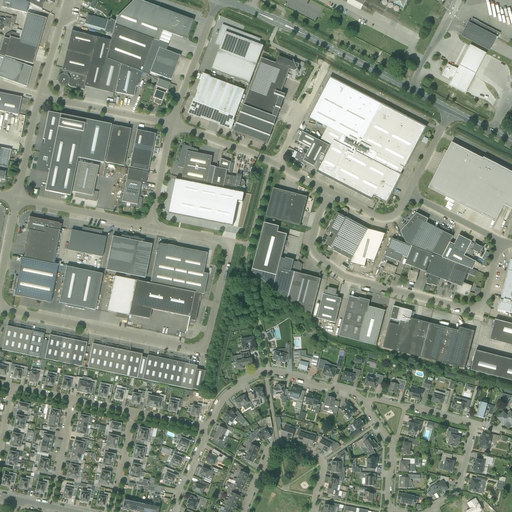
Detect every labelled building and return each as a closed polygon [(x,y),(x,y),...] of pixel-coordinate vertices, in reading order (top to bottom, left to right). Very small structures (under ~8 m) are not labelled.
[(26,13),(30,4),(21,0),(3,0),(1,7),(26,13)] [(31,4),(42,9),(46,0),(53,3),(53,4),(53,0),(21,0),(30,4),(31,4)] [(89,3),(88,7),(89,7),(89,9),(94,11),(95,9),(101,12),(106,17),(110,14),(104,8),(97,4),(98,0),(97,0),(92,0),(91,3),(89,3)] [(115,22),(114,25),(153,40),(158,42),(163,31),(182,38),(184,38),(187,37),(187,35),(188,35),(192,25),(191,25),(193,21),(163,9),(137,0),(134,0),(132,3),(116,18),(115,22)] [(20,36),(39,42),(46,19),(27,13),(20,36)] [(114,25),(115,22),(110,20),(110,21),(87,15),(84,27),(104,32),(112,35),(114,25)] [(13,25),(14,22),(16,17),(12,16),(11,20),(5,18),(4,22),(0,20),(0,30),(2,31),(3,26),(9,28),(10,25),(11,25),(11,26),(13,26),(13,25)] [(498,38),(500,34),(485,26),(472,19),(470,23),(469,24),(465,31),(462,36),(489,50),(492,45),(496,38),(495,38),(496,37),(498,38)] [(141,72),(153,40),(114,25),(112,35),(111,41),(106,59),(120,64),(141,72)] [(215,61),(211,70),(249,84),(263,47),(260,45),(259,44),(261,39),(242,32),(222,25),(215,44),(221,46),(219,51),(216,59),(214,60),(215,61)] [(59,77),(58,81),(59,81),(61,84),(61,85),(65,86),(68,84),(69,87),(83,90),(84,90),(83,90),(84,86),(99,90),(106,59),(111,41),(71,31),(62,71),(63,71),(62,75),(59,77)] [(0,55),(33,65),(39,42),(15,35),(10,33),(5,36),(0,53),(0,55)] [(471,47),(450,87),(466,95),(487,55),(471,47)] [(159,48),(149,73),(171,81),(180,56),(159,48)] [(0,77),(26,87),(32,68),(0,55),(0,77)] [(279,57),(276,64),(261,58),(244,105),(243,105),(233,130),(233,131),(267,144),(277,118),(272,116),(281,92),(290,69),(294,71),(297,70),(299,65),(295,63),(294,63),(279,57)] [(106,59),(99,90),(114,94),(114,93),(115,93),(120,64),(106,59)] [(120,64),(115,93),(134,97),(136,87),(137,87),(143,73),(141,73),(141,72),(120,64)] [(450,77),(453,79),(454,79),(459,70),(448,64),(442,75),(449,79),(450,77)] [(197,94),(217,102),(224,83),(204,75),(197,94)] [(157,87),(156,89),(164,92),(165,90),(167,91),(167,90),(170,83),(158,79),(156,86),(155,86),(157,87)] [(326,87),(310,118),(328,128),(343,136),(361,145),(382,105),(346,87),(346,88),(331,80),(327,88),(326,87)] [(217,102),(210,121),(231,129),(245,91),(224,83),(217,102)] [(162,96),(164,93),(164,92),(156,89),(153,98),(155,99),(153,103),(160,106),(164,97),(162,96)] [(0,93),(0,111),(3,112),(13,114),(18,115),(21,97),(6,94),(0,93)] [(189,113),(210,121),(217,102),(197,94),(189,113)] [(374,162),(378,154),(405,168),(421,136),(420,136),(424,128),(412,122),(412,121),(382,105),(361,145),(343,136),(339,143),(374,162)] [(37,164),(36,170),(47,172),(49,172),(45,191),(70,196),(77,158),(103,163),(111,125),(85,120),(48,112),(43,139),(44,140),(43,145),(41,144),(41,145),(38,162),(37,162),(36,164),(37,164)] [(131,129),(112,125),(105,163),(123,166),(131,129)] [(332,146),(317,173),(371,200),(373,195),(374,196),(374,195),(382,198),(386,201),(390,194),(390,193),(391,194),(405,168),(378,154),(374,162),(339,143),(343,136),(328,128),(321,140),(332,146)] [(133,149),(151,153),(155,134),(137,130),(133,149)] [(310,148),(306,154),(303,161),(305,162),(314,167),(321,154),(324,155),(329,146),(315,138),(303,132),(298,141),(310,148)] [(496,222),(505,205),(511,208),(511,174),(474,154),(473,156),(452,145),(448,152),(447,152),(429,187),(496,222)] [(182,148),(178,167),(184,168),(182,181),(206,186),(209,186),(211,187),(215,167),(210,166),(212,156),(198,153),(198,150),(186,146),(185,146),(184,146),(183,147),(182,148)] [(0,166),(7,168),(11,150),(0,148),(0,166)] [(148,171),(151,153),(133,149),(129,168),(148,171)] [(303,161),(306,154),(303,153),(302,155),(298,153),(295,159),(299,161),(298,162),(303,164),(305,162),(303,161)] [(215,167),(211,187),(223,189),(224,187),(226,175),(227,170),(229,171),(230,167),(231,165),(231,162),(221,159),(219,169),(216,168),(215,167)] [(75,193),(74,198),(96,202),(98,192),(93,191),(98,166),(78,162),(72,192),(75,193)] [(126,180),(141,183),(145,184),(148,172),(143,171),(129,169),(126,180)] [(226,175),(224,187),(237,190),(237,186),(242,187),(245,186),(245,183),(244,180),(241,180),(242,175),(237,174),(236,177),(226,175)] [(172,197),(169,214),(194,219),(217,223),(233,226),(236,211),(238,201),(243,202),(244,193),(223,189),(211,187),(209,186),(206,186),(182,181),(176,179),(172,197)] [(140,191),(141,183),(126,180),(125,187),(122,201),(121,206),(123,207),(124,207),(124,206),(125,206),(126,206),(126,205),(126,203),(130,204),(130,205),(130,206),(130,207),(130,208),(131,208),(132,208),(135,209),(136,209),(137,209),(138,209),(139,209),(139,208),(140,207),(141,206),(141,205),(142,200),(142,199),(141,198),(140,198),(138,197),(140,191)] [(307,197),(302,196),(273,188),(266,217),(300,226),(307,197)] [(350,263),(368,230),(346,218),(344,217),(345,217),(337,213),(333,220),(333,221),(332,223),(331,223),(327,231),(331,233),(325,245),(334,250),(333,251),(352,261),(350,263)] [(408,244),(422,216),(417,213),(406,226),(401,232),(406,243),(408,244)] [(421,249),(433,226),(426,223),(428,219),(422,216),(408,244),(421,249)] [(29,231),(23,258),(53,264),(60,230),(61,225),(59,224),(59,223),(29,217),(28,221),(29,221),(28,224),(27,224),(26,230),(29,231)] [(279,227),(264,223),(252,269),(276,276),(281,259),(284,247),(285,247),(287,241),(286,241),(287,235),(278,232),(279,227)] [(421,249),(432,253),(445,228),(441,226),(439,229),(433,226),(421,249)] [(100,231),(97,230),(96,230),(92,229),(87,228),(82,227),(82,229),(81,232),(71,230),(70,235),(67,250),(102,257),(105,242),(106,237),(101,236),(102,234),(100,233),(100,231)] [(449,230),(445,228),(432,253),(442,257),(450,243),(453,237),(448,234),(449,230)] [(368,230),(350,263),(365,267),(367,260),(374,262),(385,234),(368,230)] [(145,278),(152,244),(143,243),(144,240),(121,235),(120,238),(112,236),(105,270),(145,278)] [(442,258),(455,263),(469,268),(472,270),(476,262),(473,260),(464,256),(468,248),(472,242),(459,235),(454,245),(450,243),(442,257),(442,258)] [(385,256),(395,260),(400,262),(402,257),(407,259),(412,247),(392,239),(385,256)] [(150,284),(203,294),(204,294),(208,274),(203,273),(207,253),(174,247),(175,246),(168,245),(168,246),(164,245),(164,244),(160,244),(158,245),(156,251),(155,254),(156,254),(150,284)] [(464,256),(473,260),(474,259),(474,258),(473,257),(473,256),(472,256),(474,252),(480,254),(481,252),(482,253),(482,252),(483,252),(483,251),(483,250),(482,249),(483,248),(474,244),(471,250),(468,248),(464,256)] [(407,259),(405,264),(414,268),(419,270),(420,270),(425,272),(430,261),(432,254),(412,247),(409,254),(407,259)] [(448,282),(455,263),(442,258),(432,254),(430,261),(431,261),(426,273),(430,275),(439,278),(443,280),(448,282)] [(14,282),(12,290),(15,290),(14,295),(21,297),(50,303),(51,298),(57,271),(65,273),(66,267),(58,266),(58,265),(53,264),(23,258),(21,258),(21,259),(18,277),(15,276),(14,281),(15,281),(14,283),(14,282)] [(281,259),(276,276),(252,269),(252,272),(288,300),(297,263),(293,262),(294,260),(286,258),(285,260),(281,259)] [(399,262),(400,262),(395,260),(393,266),(386,263),(383,272),(386,273),(386,274),(390,276),(390,275),(394,276),(397,268),(399,262)] [(511,260),(510,261),(498,310),(511,313),(511,260)] [(311,317),(320,284),(321,279),(302,274),(303,273),(300,272),(300,271),(301,271),(303,265),(298,262),(298,261),(297,263),(288,300),(311,317)] [(455,263),(448,282),(458,286),(462,287),(463,284),(469,269),(455,263)] [(60,298),(59,303),(66,305),(66,306),(65,306),(73,308),(73,307),(75,307),(76,308),(84,310),(83,310),(83,308),(95,310),(91,309),(92,304),(98,274),(102,275),(102,274),(82,270),(66,267),(65,273),(60,298)] [(415,280),(416,280),(418,273),(419,270),(414,268),(413,271),(410,271),(409,275),(407,280),(410,280),(410,281),(409,281),(413,282),(414,281),(415,282),(415,280)] [(469,269),(467,273),(475,277),(477,272),(472,270),(469,268),(469,269)] [(439,279),(439,278),(430,275),(426,284),(430,285),(431,284),(436,287),(439,279)] [(114,276),(108,306),(107,311),(108,310),(116,312),(116,314),(116,317),(123,318),(123,319),(125,319),(126,320),(127,315),(128,316),(129,314),(135,281),(114,276)] [(188,323),(194,324),(195,321),(200,298),(202,299),(203,294),(135,281),(129,314),(149,318),(151,310),(189,317),(188,323)] [(468,294),(469,293),(471,287),(463,284),(462,287),(458,286),(457,288),(459,289),(457,292),(464,295),(466,295),(467,295),(468,294)] [(335,323),(340,304),(342,299),(338,298),(338,295),(336,295),(337,290),(328,288),(327,292),(325,291),(325,290),(324,294),(323,294),(322,299),(317,319),(335,323)] [(359,299),(349,297),(339,336),(375,346),(384,311),(369,307),(370,301),(359,298),(359,299)] [(389,323),(383,348),(396,351),(421,357),(429,323),(410,318),(412,312),(400,308),(393,307),(390,319),(392,319),(391,324),(389,323)] [(511,345),(511,324),(495,320),(490,340),(511,345)] [(429,323),(421,357),(430,360),(465,369),(473,336),(474,331),(459,328),(458,331),(429,323)] [(7,326),(2,350),(14,353),(19,329),(7,326)] [(14,353),(26,355),(31,331),(19,329),(14,353)] [(31,331),(26,355),(39,358),(44,334),(31,331)] [(57,362),(62,338),(49,335),(44,359),(57,362)] [(241,340),(242,346),(243,351),(249,349),(251,349),(251,352),(257,351),(256,348),(256,346),(256,345),(254,337),(241,340)] [(62,338),(57,362),(69,364),(74,340),(62,338)] [(74,340),(69,364),(82,367),(87,343),(74,340)] [(285,363),(286,359),(288,360),(292,360),(292,343),(287,344),(287,350),(283,350),(282,354),(274,351),(273,352),(272,353),(271,354),(272,355),(273,356),(274,356),(273,360),(277,361),(277,362),(281,363),(281,362),(285,363)] [(87,368),(100,371),(105,347),(92,344),(87,368)] [(117,349),(105,347),(100,371),(112,373),(117,349)] [(129,352),(117,349),(112,373),(124,376),(129,352)] [(316,368),(317,363),(318,361),(319,357),(313,355),(312,361),(310,360),(306,359),(306,358),(302,357),(302,358),(301,358),(300,358),(300,351),(297,352),(293,352),(294,362),(296,362),(296,366),(299,367),(298,369),(304,370),(307,371),(307,370),(307,368),(308,368),(308,365),(310,366),(310,367),(316,368)] [(511,359),(476,351),(471,370),(511,380),(511,359)] [(142,354),(129,352),(124,376),(142,380),(147,358),(141,357),(142,354)] [(249,352),(241,354),(241,355),(232,357),(233,363),(237,363),(237,365),(237,366),(238,369),(237,369),(238,370),(244,369),(243,366),(245,365),(246,366),(253,365),(252,359),(250,359),(249,352)] [(142,380),(155,382),(160,358),(147,356),(147,358),(142,380)] [(155,382),(167,385),(172,361),(160,358),(155,382)] [(334,378),(335,373),(336,369),(325,367),(326,362),(319,360),(317,368),(324,370),(322,375),(334,378)] [(167,385),(179,387),(184,363),(172,361),(167,385)] [(1,365),(0,370),(0,374),(2,375),(2,376),(4,376),(5,376),(7,369),(10,370),(11,365),(11,363),(5,362),(4,366),(1,366),(1,365)] [(184,363),(179,387),(192,390),(192,389),(200,391),(205,371),(196,370),(197,366),(184,363)] [(13,378),(14,379),(16,379),(17,379),(20,380),(21,377),(25,378),(25,377),(26,374),(27,367),(20,366),(19,370),(15,369),(14,373),(13,378)] [(30,376),(29,381),(30,382),(32,383),(33,382),(37,383),(37,380),(41,381),(42,376),(43,371),(36,369),(31,368),(31,372),(30,376)] [(359,378),(360,373),(361,371),(354,369),(352,374),(344,372),(342,379),(353,382),(354,377),(359,378)] [(45,385),(46,385),(46,386),(48,386),(49,386),(53,386),(53,384),(57,385),(60,374),(52,373),(51,376),(47,375),(46,380),(45,385)] [(366,381),(364,386),(376,389),(377,384),(381,386),(383,381),(384,376),(380,375),(379,380),(376,379),(367,377),(366,381)] [(70,387),(74,388),(76,377),(76,378),(69,376),(68,380),(63,379),(62,388),(63,389),(65,390),(66,389),(69,390),(70,387)] [(76,377),(74,388),(75,383),(78,384),(76,391),(80,392),(80,393),(83,393),(86,383),(81,382),(82,378),(76,377)] [(86,383),(83,393),(86,394),(87,394),(91,394),(92,387),(95,388),(97,381),(91,380),(91,379),(87,378),(86,383)] [(407,381),(400,380),(396,379),(396,381),(395,384),(391,383),(388,392),(397,394),(398,388),(404,389),(407,381)] [(423,387),(430,389),(432,382),(427,381),(425,380),(423,387)] [(110,396),(111,391),(113,385),(105,384),(104,388),(100,387),(98,396),(99,396),(99,397),(101,397),(102,397),(106,397),(106,395),(110,396)] [(271,388),(270,388),(272,396),(277,395),(280,394),(284,393),(284,391),(285,386),(279,385),(277,385),(277,386),(276,385),(276,386),(275,387),(275,388),(274,388),(274,389),(271,390),(271,388)] [(116,390),(115,394),(114,399),(115,399),(115,400),(118,400),(122,401),(122,398),(127,399),(128,394),(129,389),(121,387),(121,391),(116,390)] [(295,407),(301,409),(303,401),(304,396),(300,395),(301,390),(299,390),(299,391),(298,390),(298,389),(292,387),(290,393),(291,393),(290,396),(289,400),(296,402),(295,407)] [(253,397),(250,399),(255,408),(259,406),(258,403),(260,402),(260,399),(264,398),(264,397),(264,393),(263,393),(262,389),(260,389),(260,388),(256,389),(256,390),(254,390),(255,398),(254,398),(253,397)] [(409,391),(408,395),(412,396),(412,398),(419,400),(420,395),(422,395),(423,391),(417,389),(417,391),(410,389),(410,391),(409,391)] [(143,402),(144,398),(145,392),(138,391),(137,395),(133,394),(131,403),(132,404),(134,404),(135,404),(138,404),(139,402),(143,402)] [(149,407),(152,408),(155,397),(151,396),(151,393),(145,391),(145,392),(144,398),(147,399),(146,406),(149,407)] [(431,402),(435,403),(435,404),(438,405),(438,404),(442,405),(444,398),(448,399),(450,392),(446,391),(445,394),(440,392),(439,396),(434,395),(431,402)] [(511,396),(501,393),(499,399),(501,400),(505,403),(511,396)] [(155,397),(152,408),(156,408),(160,409),(161,401),(164,402),(166,396),(160,394),(159,398),(155,397)] [(318,405),(320,397),(315,396),(313,396),(313,395),(308,394),(305,403),(306,403),(306,404),(312,406),(312,409),(319,411),(320,405),(318,405)] [(255,408),(250,399),(249,397),(250,399),(247,400),(245,396),(241,398),(241,397),(240,398),(239,399),(238,399),(239,400),(235,402),(236,402),(235,403),(237,406),(239,409),(243,407),(246,405),(248,409),(249,408),(251,407),(252,409),(255,408)] [(326,401),(324,406),(324,409),(325,411),(328,412),(333,413),(337,414),(338,408),(335,407),(336,401),(336,402),(335,402),(336,399),(333,398),(328,396),(326,401)] [(176,409),(180,410),(182,400),(175,398),(174,402),(169,401),(168,410),(168,411),(169,411),(171,412),(172,411),(175,412),(176,409)] [(188,408),(187,412),(191,413),(190,415),(191,415),(191,416),(194,416),(198,417),(198,414),(203,415),(207,405),(209,406),(212,400),(203,398),(202,404),(197,403),(197,407),(192,406),(191,408),(188,408)] [(451,408),(456,409),(456,410),(459,411),(459,410),(463,411),(464,407),(469,409),(471,401),(462,398),(461,402),(454,400),(451,408)] [(348,402),(344,406),(341,410),(350,418),(353,415),(353,416),(356,414),(355,413),(356,412),(351,407),(352,406),(348,402)] [(484,418),(483,418),(485,413),(492,415),(493,411),(494,407),(478,402),(480,403),(478,411),(476,416),(474,415),(484,418)] [(24,411),(24,414),(30,415),(32,410),(28,409),(29,405),(19,403),(18,405),(17,406),(17,408),(17,409),(24,411)] [(54,407),(47,405),(47,409),(46,414),(50,415),(59,417),(59,416),(60,414),(59,413),(60,411),(53,410),(54,407)] [(234,416),(235,415),(232,410),(232,411),(230,413),(229,412),(228,412),(228,411),(226,414),(224,417),(225,418),(224,422),(228,423),(229,421),(232,423),(235,419),(237,418),(234,416)] [(506,415),(503,412),(497,418),(501,422),(502,421),(505,424),(505,425),(508,429),(511,426),(511,413),(510,411),(506,415)] [(92,424),(93,415),(87,413),(86,417),(80,415),(79,417),(79,418),(78,420),(79,421),(88,423),(87,423),(91,424),(92,424)] [(15,421),(25,424),(25,420),(29,421),(30,415),(24,414),(23,417),(16,415),(15,418),(14,420),(15,421)] [(57,423),(59,417),(50,415),(46,415),(45,420),(48,421),(57,423)] [(237,420),(243,425),(247,422),(241,416),(238,419),(237,420)] [(353,438),(361,432),(359,430),(365,425),(360,419),(352,424),(356,430),(350,434),(353,438)] [(421,429),(423,423),(414,420),(413,424),(408,422),(407,426),(409,426),(410,428),(409,428),(407,435),(412,436),(413,433),(416,434),(417,431),(418,428),(421,429)] [(20,432),(27,433),(28,428),(28,424),(25,424),(15,421),(13,428),(21,429),(20,432)] [(40,429),(42,429),(44,429),(49,430),(53,431),(53,428),(56,429),(57,426),(58,424),(57,423),(48,421),(47,426),(43,426),(41,425),(40,429)] [(106,425),(105,431),(112,432),(112,429),(119,431),(120,430),(121,427),(120,427),(121,424),(109,422),(109,426),(106,425)] [(435,425),(428,423),(427,426),(430,427),(429,429),(433,431),(434,428),(435,425)] [(287,437),(290,429),(291,426),(285,424),(282,436),(287,437)] [(217,433),(224,436),(227,430),(232,432),(233,429),(226,425),(225,429),(219,427),(217,433)] [(138,434),(152,437),(154,427),(147,426),(146,429),(139,428),(138,430),(137,433),(138,433),(138,434)] [(85,434),(86,429),(77,427),(77,428),(76,430),(77,431),(76,433),(83,434),(82,437),(88,439),(89,435),(85,434)] [(261,428),(260,429),(266,440),(268,439),(271,438),(271,437),(267,429),(264,431),(261,428)] [(458,430),(448,428),(446,437),(450,438),(448,445),(458,448),(459,444),(460,444),(460,441),(459,441),(460,437),(455,436),(457,430),(458,431),(458,430)] [(261,443),(266,440),(260,429),(258,430),(258,429),(254,431),(255,432),(252,434),(255,437),(257,438),(258,437),(261,443)] [(296,435),(299,436),(297,441),(302,442),(305,434),(306,431),(298,429),(298,430),(296,435)] [(42,441),(51,442),(52,442),(52,439),(52,436),(46,435),(47,432),(40,431),(39,434),(43,435),(42,441)] [(107,441),(117,443),(118,437),(111,435),(112,432),(105,431),(104,434),(108,435),(107,441)] [(305,434),(302,442),(307,444),(310,436),(311,433),(306,431),(305,434)] [(11,440),(21,442),(22,438),(25,439),(27,433),(20,432),(19,435),(12,433),(12,436),(11,436),(10,438),(11,439),(11,440)] [(189,435),(179,433),(176,439),(179,441),(178,445),(180,446),(178,449),(183,451),(184,448),(186,449),(187,448),(188,446),(188,445),(189,441),(187,440),(189,435)] [(217,446),(223,449),(225,446),(222,444),(223,442),(222,441),(224,436),(217,433),(215,439),(219,441),(217,446)] [(311,433),(310,436),(307,444),(313,445),(314,442),(316,443),(318,437),(316,436),(316,434),(311,433)] [(143,444),(150,446),(152,437),(138,434),(136,440),(144,441),(143,444)] [(492,436),(483,434),(482,438),(480,437),(478,443),(480,443),(479,447),(484,448),(483,451),(487,453),(488,449),(489,450),(490,446),(491,441),(496,441),(499,441),(500,437),(492,435),(492,436)] [(318,447),(322,450),(328,440),(328,439),(325,437),(325,438),(323,437),(321,440),(322,440),(318,447)] [(366,455),(366,456),(375,454),(373,450),(376,448),(376,449),(379,447),(376,443),(376,444),(373,440),(371,442),(369,439),(367,441),(364,438),(357,443),(360,448),(361,446),(362,447),(363,448),(365,448),(366,448),(370,452),(366,455)] [(409,455),(411,456),(412,455),(413,455),(413,453),(412,452),(411,452),(409,451),(410,445),(413,445),(417,446),(418,444),(418,441),(409,438),(408,443),(404,443),(403,447),(402,447),(402,450),(402,454),(404,455),(405,455),(409,456),(409,455)] [(73,444),(73,446),(73,447),(84,449),(86,444),(87,444),(88,441),(82,439),(81,442),(79,442),(74,441),(74,443),(73,444)] [(328,440),(322,450),(327,453),(330,448),(330,447),(332,448),(331,449),(333,452),(340,447),(337,443),(336,444),(334,445),(332,443),(333,442),(329,439),(328,440)] [(16,450),(23,451),(24,446),(20,445),(21,442),(11,440),(10,446),(17,447),(16,450)] [(42,441),(39,440),(38,446),(41,446),(50,448),(51,442),(42,441)] [(246,447),(246,448),(257,453),(259,448),(251,445),(252,443),(249,440),(246,447)] [(101,449),(108,450),(108,447),(116,449),(116,447),(117,446),(117,444),(117,443),(107,441),(106,444),(102,443),(101,449)] [(150,446),(143,444),(142,447),(135,446),(135,448),(134,449),(134,451),(134,452),(144,454),(145,454),(146,449),(148,449),(149,449),(149,448),(150,446)] [(50,448),(41,446),(38,446),(37,451),(37,453),(34,452),(34,454),(43,456),(43,453),(49,454),(49,452),(50,451),(50,449),(50,448)] [(73,447),(72,453),(81,455),(83,455),(84,449),(73,447)] [(257,453),(246,448),(245,450),(248,452),(247,455),(255,458),(257,453)] [(107,453),(108,450),(101,449),(101,452),(104,453),(103,459),(113,461),(114,455),(107,453)] [(219,456),(221,453),(214,449),(211,453),(213,454),(212,456),(208,454),(205,461),(210,463),(214,465),(216,460),(222,463),(225,459),(222,458),(219,456)] [(7,458),(17,460),(17,459),(17,456),(22,457),(23,451),(16,450),(16,453),(9,452),(8,452),(8,455),(8,458),(7,457),(7,458)] [(181,454),(172,450),(169,457),(172,458),(170,462),(173,463),(171,467),(175,468),(177,465),(179,466),(179,465),(180,465),(181,463),(181,462),(182,459),(180,458),(181,454)] [(332,462),(332,467),(341,468),(343,468),(344,464),(342,462),(341,462),(341,458),(348,454),(345,450),(337,455),(337,462),(332,462)] [(144,454),(134,452),(133,458),(140,459),(139,462),(146,464),(147,458),(143,457),(144,454)] [(77,463),(84,464),(85,461),(80,460),(81,455),(72,453),(71,453),(71,456),(71,459),(78,460),(77,463)] [(451,455),(443,453),(441,461),(445,462),(443,470),(452,473),(453,468),(454,469),(454,466),(453,466),(454,462),(451,461),(450,461),(451,455)] [(38,464),(48,466),(48,464),(49,463),(49,461),(49,460),(42,459),(43,456),(34,454),(34,455),(36,456),(35,460),(39,461),(39,464),(38,464)] [(242,456),(241,460),(246,464),(248,461),(253,463),(255,458),(247,455),(246,457),(242,456)] [(492,465),(493,459),(484,456),(483,461),(476,460),(475,464),(474,463),(473,467),(474,468),(473,472),(482,474),(483,469),(484,463),(488,464),(492,465)] [(17,460),(7,458),(6,458),(6,461),(6,464),(13,466),(12,469),(14,469),(16,470),(19,470),(20,464),(16,464),(17,460)] [(367,469),(370,469),(375,470),(376,464),(377,464),(377,458),(372,458),(372,459),(368,459),(367,469)] [(98,464),(97,467),(104,468),(105,465),(112,467),(112,465),(113,464),(114,462),(113,461),(103,459),(102,465),(98,464)] [(400,462),(400,471),(414,472),(415,464),(419,464),(419,459),(408,459),(407,462),(400,462)] [(146,464),(139,462),(139,465),(132,464),(131,465),(131,467),(131,468),(131,470),(130,470),(140,472),(140,469),(145,470),(146,464)] [(83,470),(84,464),(77,463),(77,466),(70,465),(69,465),(69,468),(69,471),(78,473),(78,472),(78,469),(83,470)] [(352,472),(359,473),(361,473),(361,469),(358,468),(358,467),(356,467),(356,463),(351,463),(352,472)] [(48,467),(48,466),(38,464),(37,468),(34,467),(32,473),(34,474),(36,474),(39,475),(39,472),(47,473),(47,470),(48,470),(49,467),(48,467)] [(234,475),(238,477),(246,480),(248,474),(243,472),(244,469),(239,466),(236,472),(235,471),(234,475)] [(104,468),(97,467),(96,473),(101,474),(100,477),(99,477),(109,479),(109,476),(110,476),(110,474),(110,473),(103,471),(104,468)] [(165,481),(164,484),(168,486),(170,482),(172,483),(173,482),(174,480),(173,479),(175,476),(172,475),(174,471),(164,467),(161,474),(165,475),(163,480),(165,481)] [(201,472),(200,471),(199,475),(200,475),(199,475),(203,477),(203,478),(202,480),(209,483),(213,473),(217,475),(219,470),(211,467),(210,471),(202,468),(201,472)] [(340,473),(340,477),(345,478),(345,475),(345,468),(343,468),(341,468),(332,467),(332,473),(340,473)] [(139,476),(140,472),(130,470),(129,471),(129,473),(129,474),(129,477),(136,478),(135,481),(136,482),(142,483),(143,477),(139,476)] [(67,474),(67,477),(74,479),(73,482),(74,482),(78,483),(80,483),(81,477),(77,477),(78,473),(69,471),(68,471),(67,474)] [(16,474),(14,474),(9,473),(8,476),(3,475),(2,485),(3,485),(5,486),(6,486),(9,486),(10,484),(14,484),(15,480),(16,474)] [(361,473),(359,473),(359,478),(362,478),(365,478),(365,486),(374,486),(375,477),(371,477),(371,474),(362,473),(361,473)] [(420,476),(408,475),(408,478),(400,477),(399,488),(402,488),(402,489),(407,489),(407,488),(410,488),(410,486),(410,481),(411,481),(411,479),(420,480),(420,476)] [(31,488),(32,483),(33,478),(26,476),(25,480),(20,479),(20,483),(18,488),(19,488),(20,489),(22,489),(23,489),(26,490),(27,487),(31,488)] [(331,478),(329,484),(338,485),(340,486),(341,486),(341,485),(342,481),(343,481),(343,478),(345,478),(340,477),(336,476),(335,479),(331,478)] [(440,482),(436,485),(435,485),(437,489),(435,490),(437,494),(444,490),(445,491),(448,489),(447,487),(446,487),(445,486),(446,485),(445,484),(449,481),(449,478),(441,476),(439,481),(440,482)] [(482,494),(483,489),(485,482),(486,482),(487,478),(477,476),(476,480),(471,479),(469,491),(482,494)] [(93,486),(95,486),(100,487),(101,484),(108,486),(109,483),(109,482),(110,480),(109,479),(99,477),(99,481),(95,480),(93,486)] [(236,482),(244,485),(246,480),(238,477),(237,479),(233,479),(233,480),(236,482)] [(48,492),(50,481),(43,480),(42,483),(37,482),(35,492),(36,492),(37,493),(39,493),(40,493),(43,493),(44,491),(48,492)] [(196,487),(195,487),(193,491),(202,494),(204,488),(208,489),(210,485),(200,481),(199,485),(197,484),(196,487)] [(64,493),(63,497),(63,498),(64,498),(66,499),(67,498),(70,499),(71,496),(75,497),(76,492),(77,487),(78,483),(74,482),(73,486),(70,485),(69,489),(65,488),(64,493)] [(227,483),(225,487),(229,488),(235,491),(236,488),(242,490),(244,485),(236,482),(235,484),(231,484),(231,485),(227,483)] [(88,500),(92,501),(95,486),(93,486),(91,486),(91,487),(90,490),(87,489),(86,493),(81,492),(80,501),(81,502),(83,502),(84,502),(87,503),(88,500)] [(366,488),(359,487),(358,492),(360,493),(359,497),(363,498),(363,501),(372,502),(373,499),(374,500),(375,493),(365,492),(366,488)] [(229,498),(237,501),(240,496),(234,494),(235,491),(229,488),(227,493),(230,495),(229,498)] [(336,491),(328,489),(327,494),(332,495),(331,498),(339,500),(340,497),(338,496),(339,491),(336,491)] [(109,504),(111,494),(104,492),(103,496),(98,495),(96,505),(97,505),(98,505),(100,506),(101,505),(104,506),(105,503),(109,504)] [(400,503),(413,505),(413,503),(417,503),(418,498),(415,497),(415,496),(402,494),(399,493),(397,499),(401,500),(400,503)] [(196,498),(194,498),(193,498),(193,497),(191,497),(190,499),(189,500),(188,503),(188,504),(187,507),(196,510),(198,504),(203,506),(206,499),(197,496),(196,498)] [(463,496),(454,502),(456,506),(459,504),(465,501),(463,496)] [(122,508),(122,510),(123,510),(129,511),(131,502),(127,501),(127,498),(124,497),(122,508)] [(150,511),(157,511),(159,505),(157,504),(158,500),(157,500),(157,499),(153,498),(151,506),(150,511)] [(235,506),(237,501),(229,498),(228,501),(225,500),(224,502),(235,506)] [(479,511),(482,510),(475,499),(471,502),(472,503),(468,505),(471,509),(466,511),(479,511)] [(129,511),(135,511),(138,500),(136,500),(135,503),(131,502),(129,511)] [(135,511),(143,511),(145,501),(141,500),(141,501),(138,500),(135,511)] [(143,511),(150,511),(151,506),(147,505),(148,501),(146,501),(145,501),(143,511)] [(225,508),(233,511),(235,506),(224,502),(223,504),(226,506),(225,508)] [(325,504),(324,510),(332,511),(333,507),(339,508),(340,505),(330,503),(329,505),(325,504)]
